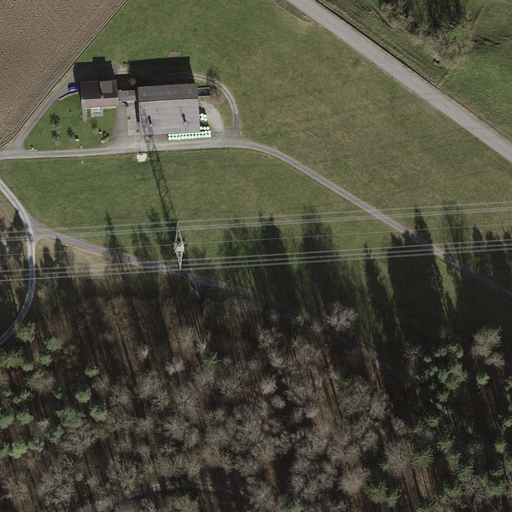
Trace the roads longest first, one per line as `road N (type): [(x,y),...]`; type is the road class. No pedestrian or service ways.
road 1 (track): [(31,229),(297,310),(462,421),(511,483)]
road 2 (track): [(511,297),(283,154),(237,141),(0,155)]
road 3 (track): [(237,141),(238,116),(226,90),(200,77),(116,72),(80,76),(8,155)]
road 4 (tertiary): [(303,0),(511,152)]
road 5 (track): [(97,511),(186,486),(247,494),(279,511)]
road 6 (track): [(0,183),(31,229),(34,260),(26,306),(0,343)]
